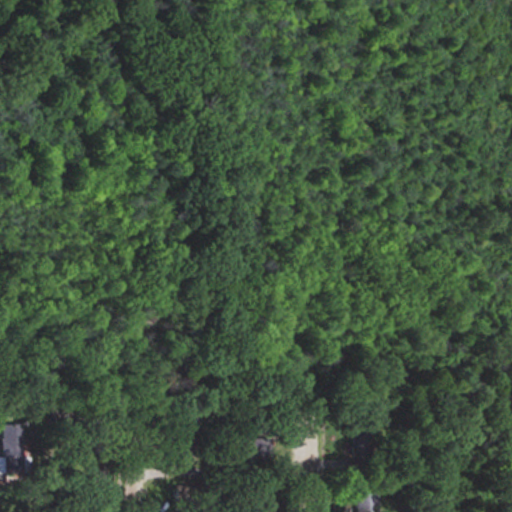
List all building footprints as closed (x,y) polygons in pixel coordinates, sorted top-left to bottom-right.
[(174,452),(196,452),(196,406),(174,406),(174,452)] [(0,436),(1,458),(0,458),(0,477),(29,476),(29,457),(20,458),(19,424),(0,424),(0,436)] [(369,429),(350,429),(350,456),(369,456),(369,429)] [(268,439),(249,439),(249,467),(268,467),(268,439)] [(252,511),(274,511),(274,484),(252,484),(252,511)] [(174,486),(174,506),(204,506),(204,486),(174,486)] [(353,511),(375,511),(375,492),(353,492),(353,511)]
